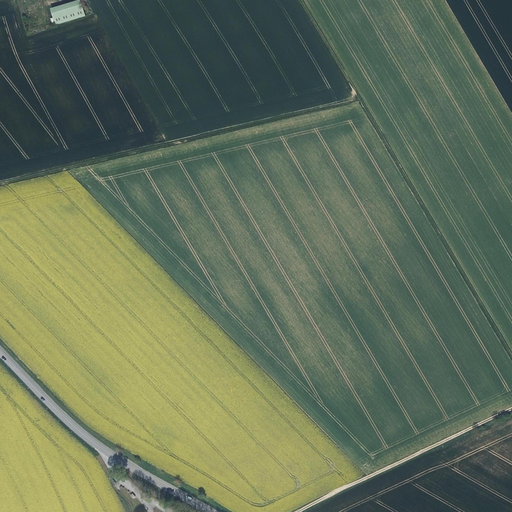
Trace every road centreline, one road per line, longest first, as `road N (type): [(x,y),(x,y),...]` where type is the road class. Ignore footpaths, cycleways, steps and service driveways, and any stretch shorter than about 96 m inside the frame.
road 1 (track): [(511,357),(299,0)]
road 2 (track): [(358,98),(0,183)]
road 3 (secondary): [(0,351),(84,435),(211,511)]
road 4 (track): [(296,511),(511,408)]
